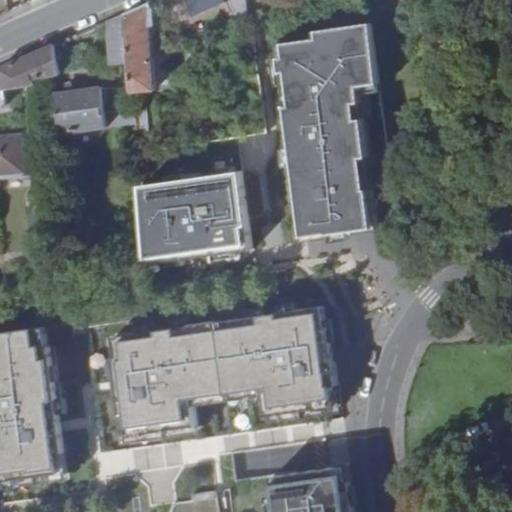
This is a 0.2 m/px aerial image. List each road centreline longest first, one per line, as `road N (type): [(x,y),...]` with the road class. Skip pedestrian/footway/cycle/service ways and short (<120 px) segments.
road 1 (residential): [(511,246),(443,282),(408,327),(389,382),(391,511)]
road 2 (unknown): [(417,315),(390,269),(356,254),(218,287)]
